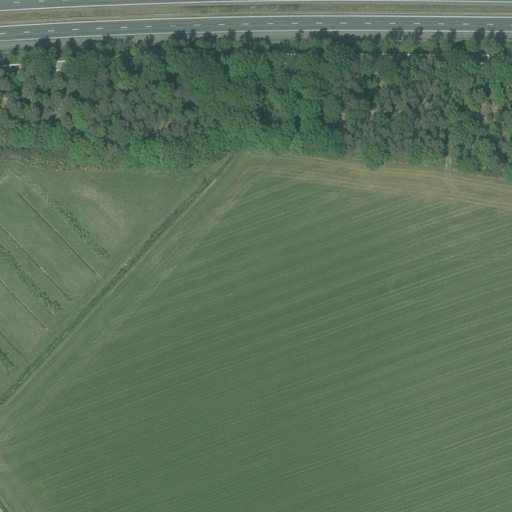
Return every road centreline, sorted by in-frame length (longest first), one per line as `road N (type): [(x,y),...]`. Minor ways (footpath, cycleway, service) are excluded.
road 1 (motorway): [(0,34),(511,25)]
road 2 (unclassified): [(0,61),(511,52)]
